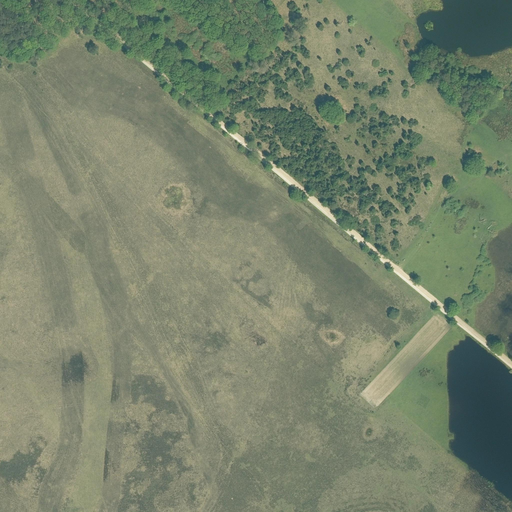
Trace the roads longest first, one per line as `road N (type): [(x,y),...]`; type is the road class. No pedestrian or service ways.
road 1 (track): [(399,270),(71,0)]
road 2 (track): [(511,364),(399,270)]
